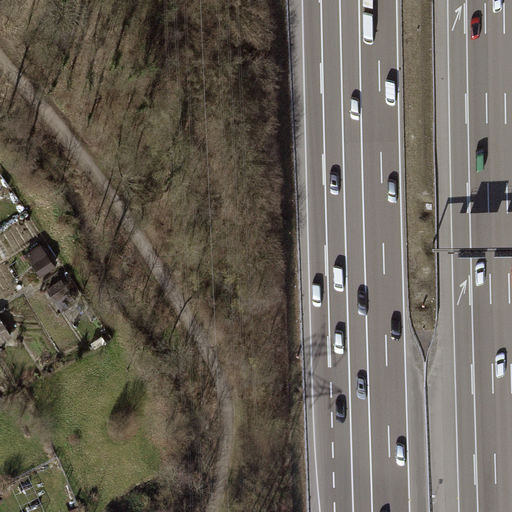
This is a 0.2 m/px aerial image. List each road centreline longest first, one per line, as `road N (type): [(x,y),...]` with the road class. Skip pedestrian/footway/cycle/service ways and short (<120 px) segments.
road 1 (motorway): [(359,0),(373,511)]
road 2 (motorway): [(506,511),(495,0)]
